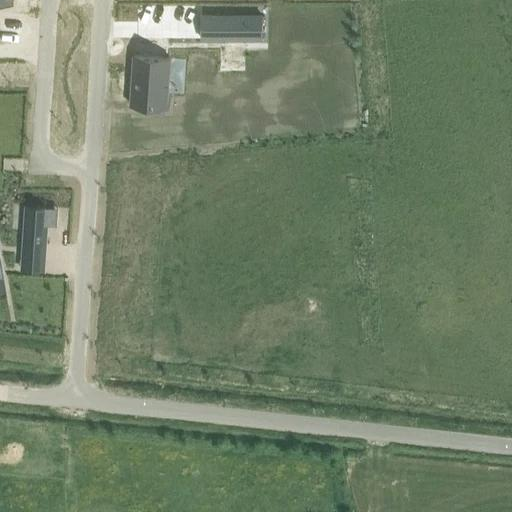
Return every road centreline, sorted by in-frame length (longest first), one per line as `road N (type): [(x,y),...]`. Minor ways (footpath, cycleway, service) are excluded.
road 1 (track): [(511,448),(0,393)]
road 2 (track): [(79,402),(105,0)]
road 3 (track): [(54,0),(47,160),(94,170)]
